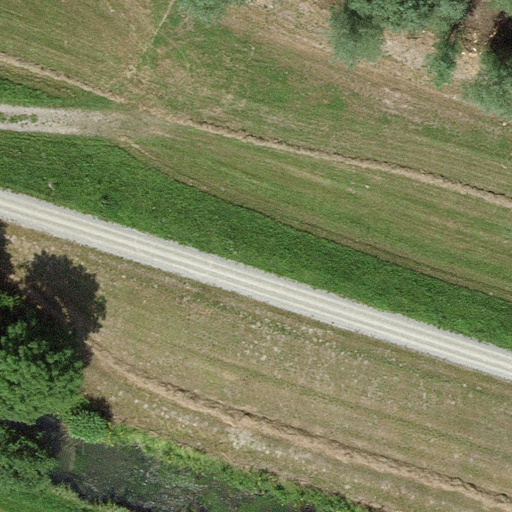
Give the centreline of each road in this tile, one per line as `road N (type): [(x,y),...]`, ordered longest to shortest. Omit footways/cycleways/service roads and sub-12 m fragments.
road 1 (track): [(0,204),(511,369)]
road 2 (track): [(217,128),(0,119)]
